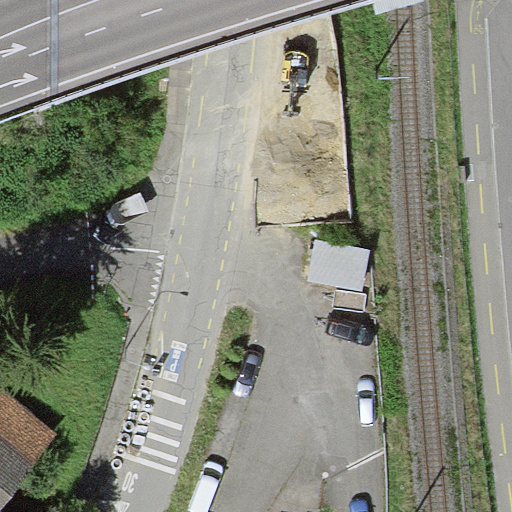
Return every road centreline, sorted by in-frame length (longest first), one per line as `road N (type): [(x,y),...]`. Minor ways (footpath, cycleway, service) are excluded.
road 1 (residential): [(132,511),(201,254),(234,0)]
road 2 (secondary): [(0,53),(149,0)]
road 3 (residential): [(511,147),(493,0)]
